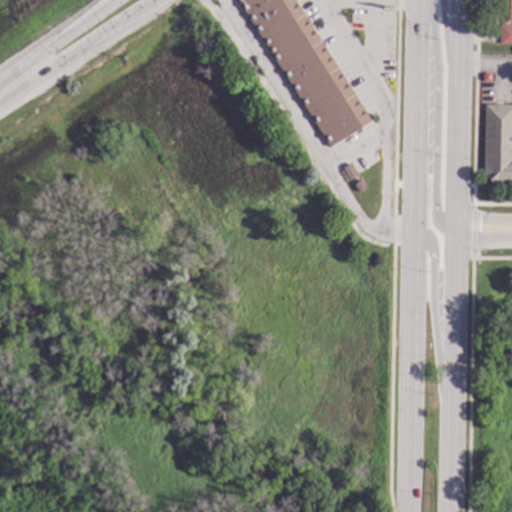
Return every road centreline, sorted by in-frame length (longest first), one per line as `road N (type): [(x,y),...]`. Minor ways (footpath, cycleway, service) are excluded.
road 1 (primary): [(417,0),(408,511)]
road 2 (primary): [(452,511),(459,0)]
road 3 (primary): [(419,0),(435,53),(432,211),(453,228)]
road 4 (secondary): [(0,94),(153,0)]
road 5 (primary): [(452,384),(437,356),(430,246),(411,235)]
road 6 (secondary): [(113,0),(0,87)]
road 7 (primary): [(456,127),(440,0)]
